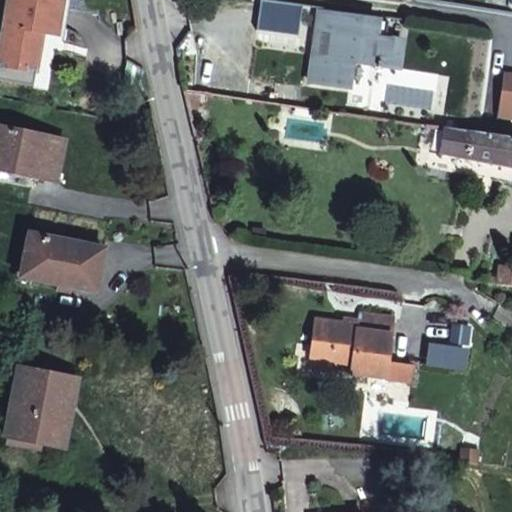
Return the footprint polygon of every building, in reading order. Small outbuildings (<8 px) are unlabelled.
[(0,78),(45,89),(63,3),(48,0),(9,0),(0,49),(0,78)] [(303,7),(261,0),(258,30),(297,37),(303,7)] [(329,32),(326,56),(314,55),(309,83),(345,88),(349,62),(397,69),(401,39),(383,36),(384,24),(320,14),(317,30),(329,32)] [(401,39),(402,27),(384,24),(383,36),(401,39)] [(317,30),(314,55),(326,56),(329,32),(317,30)] [(197,104),(197,91),(184,89),(187,104),(197,104)] [(317,141),(320,121),(279,115),(277,135),(317,141)] [(0,169),(63,184),(71,143),(5,130),(0,153),(0,169)] [(511,174),(511,137),(464,130),(457,172),(511,182),(511,174)] [(101,296),(109,254),(34,237),(25,280),(101,296)] [(511,285),(503,285),(501,301),(511,301),(511,285)] [(304,365),(321,366),(382,371),(383,365),(358,362),(362,317),(326,313),(325,326),(284,322),(284,356),(301,357),(300,358),(302,359),(303,359),(304,365)] [(382,371),(321,366),(321,376),(382,380),(382,371)] [(52,447),(58,448),(68,401),(75,403),(80,382),(26,370),(11,437),(13,438),(52,447)] [(75,403),(68,401),(58,448),(70,451),(86,383),(80,382),(75,403)] [(52,447),(13,438),(12,447),(50,456),(52,447)]
